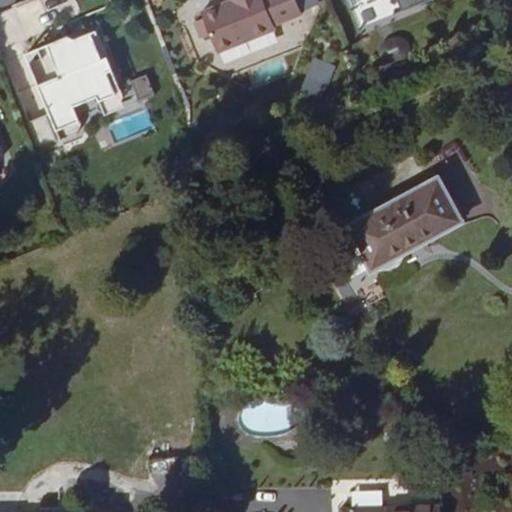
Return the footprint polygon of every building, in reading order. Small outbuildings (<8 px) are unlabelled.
[(231,0),(233,3),(203,15),(218,53),(276,30),(275,26),(302,15),(296,0),(231,0)] [(356,0),(347,4),(361,38),(454,0),(356,0)] [(29,44),(55,142),(85,134),(77,103),(102,96),(106,111),(122,107),(101,28),(96,8),(47,21),(52,38),(29,44)] [(304,81),(324,89),(334,65),(313,57),(304,81)] [(138,100),(154,95),(148,74),(132,79),(138,100)] [(40,145),(56,138),(46,114),(30,121),(40,145)] [(433,180),(343,228),(353,247),(348,249),(352,257),(343,262),(357,287),(420,254),(416,246),(457,224),(433,180)] [(188,460),(156,461),(157,482),(188,481),(188,460)]
